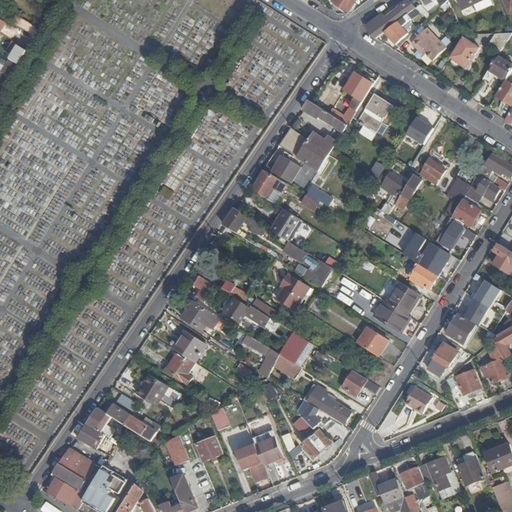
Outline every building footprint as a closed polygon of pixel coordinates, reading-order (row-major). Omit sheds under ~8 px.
[(333,0),(332,3),(348,13),(356,0),(333,0)] [(411,0),(405,4),(412,12),(417,8),(411,0)] [(458,0),(463,9),(484,0),(458,0)] [(385,33),(397,23),(406,17),(412,12),(405,4),(387,19),(384,16),(368,29),(376,40),(385,33)] [(424,8),(421,5),(417,8),(412,12),(406,17),(409,21),(420,12),(424,8)] [(0,36),(4,39),(10,29),(0,22),(0,36)] [(408,34),(397,23),(385,33),(397,45),(408,34)] [(422,48),(427,53),(435,60),(447,49),(426,30),(412,43),(420,51),(422,48)] [(490,47),(501,54),(511,36),(511,34),(497,34),(490,47)] [(0,36),(0,41),(6,45),(8,47),(11,43),(4,39),(0,36)] [(452,58),(467,68),(480,49),(465,39),(452,58)] [(8,65),(2,62),(0,64),(0,74),(10,81),(27,53),(11,43),(8,47),(6,45),(2,51),(5,53),(4,54),(12,59),(8,65)] [(511,66),(498,58),(483,81),(490,85),(496,75),(506,81),(511,71),(511,66)] [(355,73),(344,90),(356,98),(341,121),(348,126),(353,118),(370,92),(374,85),(355,73)] [(0,87),(4,90),(10,81),(0,74),(0,87)] [(506,81),(496,97),(511,106),(511,84),(506,81)] [(394,107),(370,92),(353,118),(378,133),(384,124),(388,126),(392,120),(388,117),(394,107)] [(311,102),(304,111),(318,119),(319,118),(344,133),(348,126),(341,121),(329,114),(311,102)] [(418,116),(408,134),(426,144),(436,126),(418,116)] [(279,147),(319,172),(329,155),(310,142),(292,129),(279,147)] [(315,134),(310,142),(329,155),(338,143),(335,141),(329,137),(326,141),(315,134)] [(511,179),(511,166),(493,154),(480,175),(486,179),(488,180),(494,171),(502,176),(504,174),(511,180),(511,179)] [(282,157),(273,171),(291,183),(300,169),(282,157)] [(437,184),(446,170),(430,160),(421,174),(437,184)] [(375,161),(371,176),(381,179),(386,164),(375,161)] [(285,190),(289,184),(264,169),(252,190),(266,198),(275,184),(285,190)] [(387,203),(381,211),(388,215),(396,203),(408,184),(391,174),(382,189),(393,196),(388,204),(387,203)] [(414,175),(408,184),(396,203),(405,208),(422,180),(414,175)] [(460,206),(466,197),(472,187),(459,179),(447,196),(454,201),(445,215),(452,219),(460,206)] [(479,191),(472,187),(466,197),(471,200),(478,204),(484,195),(494,201),(501,189),(495,185),(488,180),(486,179),(479,191)] [(498,180),(495,185),(501,189),(505,191),(508,186),(498,180)] [(293,186),(289,184),(285,190),(275,184),(266,198),(279,206),(286,195),(287,196),(293,186)] [(380,187),(375,184),(365,201),(370,203),(380,187)] [(312,190),(308,196),(311,198),(324,205),(342,216),(345,211),(312,190)] [(471,200),(466,197),(460,206),(463,208),(467,202),(469,204),(471,200)] [(324,205),(311,198),(307,205),(319,213),(324,205)] [(451,220),(456,223),(458,219),(471,227),(481,211),(469,204),(467,202),(463,208),(460,206),(452,219),(451,220)] [(249,217),(236,209),(224,226),(237,234),(249,217)] [(303,221),(284,209),(271,231),(290,242),(303,221)] [(451,220),(445,230),(449,232),(443,243),(451,248),(464,228),(456,223),(451,220)] [(262,237),(268,228),(256,221),(250,229),(262,237)] [(473,241),(477,236),(469,231),(465,236),(473,241)] [(348,249),(337,242),(324,263),(335,270),(348,249)] [(511,252),(496,243),(492,250),(501,256),(496,264),(511,274),(511,252)] [(421,265),(439,276),(448,261),(430,249),(423,259),(408,250),(405,255),(421,265)] [(317,259),(302,250),(297,258),(312,267),(317,259)] [(323,289),(335,270),(324,263),(313,282),(318,285),(323,289)] [(209,272),(198,265),(194,271),(205,278),(209,272)] [(430,290),(439,276),(421,265),(411,280),(418,285),(420,283),(430,290)] [(511,297),(476,274),(473,279),(511,304),(508,310),(511,313),(511,329),(502,336),(501,335),(499,337),(494,341),(497,347),(505,361),(511,355),(511,354),(508,347),(511,344),(511,297)] [(206,293),(212,284),(200,277),(194,286),(206,293)] [(283,291),(302,303),(310,291),(289,277),(282,288),(284,290),(283,291)] [(255,298),(250,295),(253,289),(242,282),(234,294),(251,305),(255,298)] [(402,282),(388,304),(409,316),(422,295),(402,282)] [(308,302),(313,305),(321,292),(323,289),(318,285),(308,302)] [(361,287),(358,292),(370,300),(373,296),(361,287)] [(287,299),(284,305),(296,313),(302,303),(283,291),(281,295),(287,299)] [(313,305),(311,308),(318,312),(328,297),(321,292),(313,305)] [(277,301),(284,305),(287,299),(281,295),(277,301)] [(260,323),(265,316),(238,299),(232,308),(239,313),(235,320),(242,324),(248,315),(260,323)] [(213,331),(221,319),(193,301),(183,318),(204,331),(206,327),(213,331)] [(375,317),(378,319),(388,304),(386,302),(375,317)] [(409,316),(388,304),(378,319),(400,332),(410,317),(409,316)] [(460,316),(449,334),(465,344),(476,327),(460,316)] [(410,317),(400,332),(403,333),(412,318),(410,317)] [(369,329),(358,345),(379,358),(389,342),(369,329)] [(173,349),(187,358),(196,363),(207,345),(185,331),(173,349)] [(262,372),(269,375),(275,366),(281,356),(250,337),(247,343),(246,344),(269,358),(262,372)] [(445,344),(429,369),(442,378),(459,353),(445,344)] [(287,345),(281,356),(289,361),(296,351),(287,345)] [(505,361),(497,347),(488,352),(494,365),(486,368),(493,384),(510,377),(503,361),(505,361)] [(196,363),(187,358),(186,359),(177,354),(167,371),(189,385),(193,378),(189,376),(196,364),(196,363)] [(289,361),(281,356),(275,366),(282,371),(289,361)] [(302,369),(289,361),(282,371),(295,378),(302,369)] [(249,379),(254,372),(241,364),(236,370),(249,379)] [(381,389),(354,372),(344,389),(357,397),(363,388),(376,396),(381,389)] [(476,372),(458,380),(465,396),(483,389),(476,372)] [(150,376),(139,393),(158,405),(169,388),(150,376)] [(271,401),(279,393),(270,383),(261,391),(271,401)] [(327,399),(331,394),(319,387),(314,396),(309,404),(333,418),(345,425),(352,414),(350,413),(344,409),(335,404),(327,399)] [(133,411),(138,403),(122,393),(117,401),(133,411)] [(309,404),(314,396),(310,394),(305,401),(309,404)] [(339,399),(331,394),(327,399),(335,404),(339,399)] [(413,394),(407,403),(426,415),(432,405),(413,394)] [(113,418),(125,426),(131,416),(114,406),(108,415),(113,418)] [(230,426),(222,407),(219,410),(212,414),(219,431),(230,426)] [(98,409),(79,439),(89,445),(89,444),(98,449),(107,435),(111,438),(116,430),(108,425),(113,418),(108,415),(98,409)] [(125,426),(128,428),(152,442),(158,433),(138,420),(131,416),(125,426)] [(139,419),(138,420),(158,433),(161,428),(145,418),(143,421),(139,419)] [(338,437),(345,425),(333,418),(327,430),(338,437)] [(315,459),(323,454),(322,452),(332,444),(321,432),(304,446),(315,459)] [(190,461),(181,438),(168,444),(177,467),(190,461)] [(217,438),(197,446),(204,462),(224,454),(217,438)] [(276,439),(257,447),(265,467),(284,459),(276,439)] [(511,451),(509,445),(486,454),(495,473),(511,465),(511,451)] [(60,464),(87,481),(96,465),(70,449),(60,464)] [(465,465),(459,467),(467,486),(484,479),(475,456),(472,456),(463,460),(465,465)] [(256,484),(267,479),(262,466),(257,468),(253,458),(246,461),(256,484)] [(445,458),(421,468),(427,482),(433,480),(442,499),(462,491),(454,471),(452,473),(445,458)] [(72,508),(87,481),(60,464),(53,475),(58,478),(50,491),(49,493),(72,508)] [(187,464),(171,469),(173,476),(189,471),(187,464)] [(103,469),(127,482),(128,479),(105,466),(103,469)] [(410,489),(427,482),(421,468),(404,474),(410,489)] [(103,469),(83,502),(100,511),(107,511),(116,498),(110,495),(112,493),(113,491),(109,490),(110,488),(120,493),(127,482),(103,469)] [(369,476),(378,497),(384,495),(388,504),(389,504),(392,511),(396,511),(401,510),(402,511),(412,511),(410,507),(407,498),(399,478),(382,485),(377,473),(369,476)] [(185,476),(174,480),(184,505),(187,511),(191,511),(200,509),(185,476)] [(141,479),(119,511),(132,511),(146,490),(141,479)] [(503,511),(510,511),(511,511),(511,493),(508,484),(494,489),(503,511)] [(413,495),(407,498),(410,507),(417,505),(413,495)] [(95,511),(109,511),(118,499),(116,498),(107,511),(100,511),(83,502),(82,504),(95,511)] [(156,511),(151,500),(144,504),(147,511),(156,511)] [(45,502),(41,511),(42,511),(63,511),(64,511),(45,502)] [(323,511),(345,511),(341,502),(323,510),(323,511)] [(187,511),(184,505),(174,510),(171,503),(161,508),(163,511),(187,511)]
